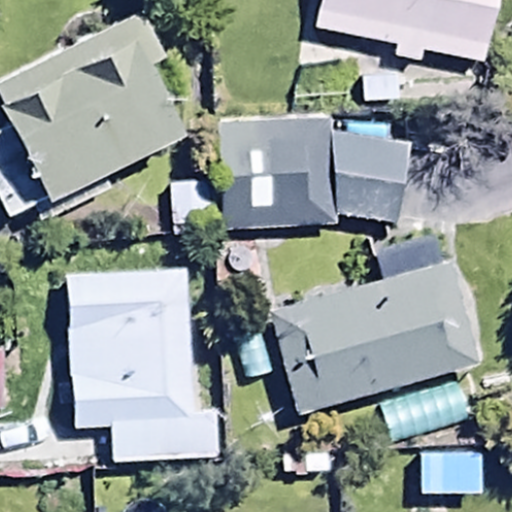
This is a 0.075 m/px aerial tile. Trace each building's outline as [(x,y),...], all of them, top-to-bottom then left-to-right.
[(314,0),(307,35),(388,52),(386,62),(412,67),(414,57),(475,70),(489,0),(314,0)] [(0,221),(35,204),(37,208),(174,141),(143,77),(162,67),(139,19),(0,86),(0,221)] [(322,123),(211,125),(214,238),(325,235),(325,225),(391,233),(401,149),(322,140),(322,123)] [(201,187),(162,187),(162,241),(201,241),(201,187)] [(366,261),(374,289),(260,320),(288,422),(470,372),(442,270),(436,272),(428,243),(366,261)] [(180,275),(58,279),(63,435),(102,434),(103,468),(211,464),(209,417),(185,418),(180,275)]
